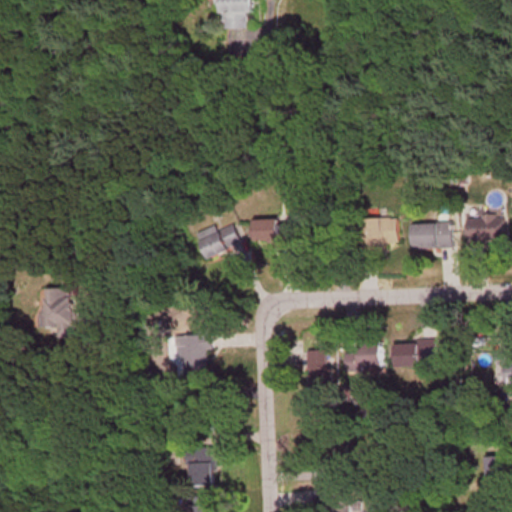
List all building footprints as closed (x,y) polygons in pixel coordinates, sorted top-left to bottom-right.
[(224,0),(225,31),(251,30),(251,14),(258,14),(257,0),(224,0)] [(508,217),(472,217),(472,244),(508,244),(508,217)] [(458,250),(457,225),(423,225),(423,250),(458,250)] [(404,227),(389,226),(387,243),(402,244),(404,227)] [(220,228),(201,236),(211,261),(246,247),(238,227),(222,233),(220,228)] [(61,330),(61,340),(80,340),(80,291),(50,291),(51,303),(46,303),(46,330),(61,330)] [(210,352),(217,351),(217,333),(184,333),(185,379),(211,379),(210,352)] [(505,382),(511,381),(511,337),(503,338),(505,382)] [(388,372),(388,349),(350,349),(350,372),(388,372)] [(314,414),(336,414),(335,352),(313,352),(314,414)] [(220,488),(220,450),(192,450),(192,488),(220,488)] [(356,481),(355,452),(308,453),(308,482),(356,481)] [(511,478),(511,458),(490,458),(490,506),(511,506),(511,478)] [(194,511),(214,511),(215,501),(194,501),(194,511)]
